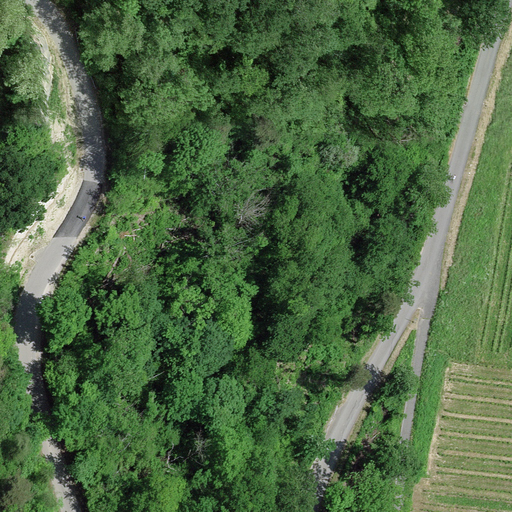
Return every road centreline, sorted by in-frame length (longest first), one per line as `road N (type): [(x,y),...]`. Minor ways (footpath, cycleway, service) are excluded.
road 1 (unclassified): [(508,0),(435,256),(333,446),(311,511)]
road 2 (unclassified): [(70,511),(25,345),(34,292),(90,191),(94,147),(72,53),(36,0)]
road 3 (track): [(401,511),(435,256)]
